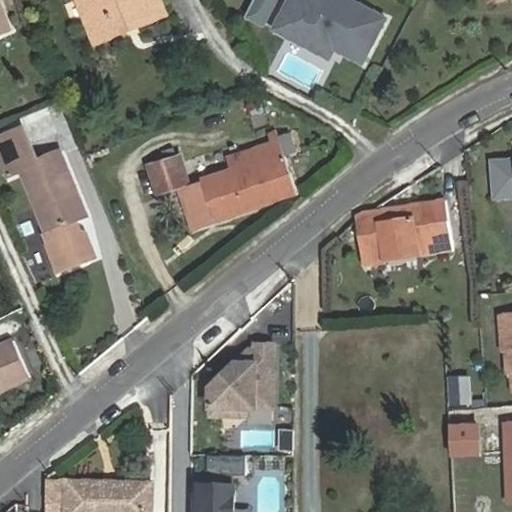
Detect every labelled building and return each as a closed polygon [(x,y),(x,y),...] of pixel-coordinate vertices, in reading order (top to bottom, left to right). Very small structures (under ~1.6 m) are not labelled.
[(100,0),(73,16),(76,21),(112,0),(100,0)] [(153,32),(180,17),(170,0),(112,0),(76,21),(95,56),(150,26),(153,32)] [(284,0),(262,0),(253,17),(271,26),(284,0)] [(369,66),(393,22),(353,0),(321,0),(321,1),(319,0),(296,0),(280,31),(297,40),(306,24),(321,32),(315,44),(331,52),(340,51),(369,66)] [(98,62),(153,32),(150,26),(95,56),(98,62)] [(73,221),(86,215),(60,152),(39,161),(24,127),(0,137),(0,154),(7,173),(21,168),(34,201),(39,198),(52,229),(56,240),(47,243),(58,271),(95,257),(86,234),(80,230),(77,231),(73,221)] [(284,154),(277,134),(276,130),(269,132),(272,140),(230,155),(233,167),(201,178),(202,181),(181,189),(195,229),(298,193),(284,154)] [(288,130),(277,134),(284,154),(295,150),(288,130)] [(186,181),(177,153),(147,164),(155,191),(186,181)] [(511,156),(491,158),(494,193),(511,191),(511,156)] [(46,231),(52,229),(39,198),(34,201),(46,231)] [(433,204),(437,251),(456,248),(450,202),(433,204)] [(368,213),(361,218),(367,260),(437,251),(433,204),(368,213)] [(511,313),(503,315),(508,376),(511,375),(511,313)] [(0,387),(30,374),(14,338),(0,344),(0,387)] [(253,357),(214,394),(213,422),(250,422),(250,414),(275,414),(275,351),(257,351),(257,357),(253,357)] [(466,384),(447,385),(449,407),(467,406),(466,384)] [(281,451),(294,451),(295,430),(281,430),(281,451)] [(248,481),(249,461),(210,461),(210,480),(248,481)] [(105,484),(46,483),(46,511),(155,511),(156,511),(151,511),(151,487),(117,486),(117,490),(106,490),(106,486),(105,484)] [(236,511),(237,491),(202,490),(201,511),(236,511)]
